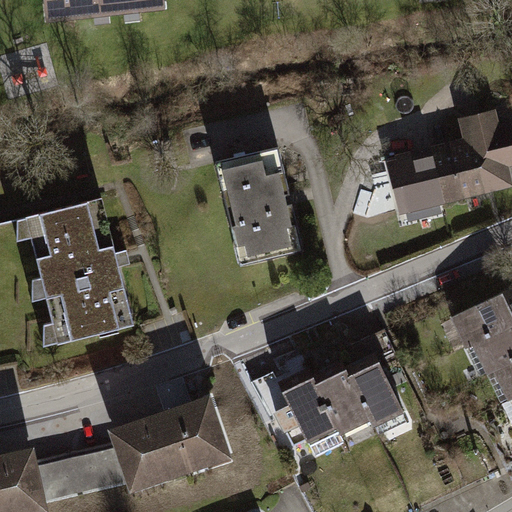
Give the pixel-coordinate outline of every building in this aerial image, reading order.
[(46,0),(41,1),(44,31),(163,18),(161,0),(46,0)] [(461,139),(439,145),(455,202),(511,186),(507,169),(511,167),(511,123),(511,121),(502,124),(497,107),(455,119),(461,139)] [(455,202),(439,145),(387,159),(403,217),(455,202)] [(280,150),(217,165),(239,267),(302,253),(280,150)] [(100,198),(25,217),(58,339),(128,322),(100,198)] [(511,324),(511,319),(499,293),(452,316),(467,347),(470,345),(511,324)] [(511,324),(470,345),(485,375),(492,371),(511,361),(511,324)] [(356,370),(344,376),(367,422),(372,431),(404,414),(369,344),(348,354),(356,370)] [(511,361),(492,371),(506,399),(511,395),(511,361)] [(342,370),(313,383),(336,432),(338,436),(367,422),(344,376),(342,370)] [(276,382),(265,387),(279,417),(291,411),(308,446),(336,432),(313,383),(310,379),(281,393),(276,382)] [(214,385),(115,420),(117,442),(62,462),(72,501),(236,454),(214,385)] [(46,466),(38,439),(0,447),(0,511),(22,511),(72,501),(62,462),(46,466)]
